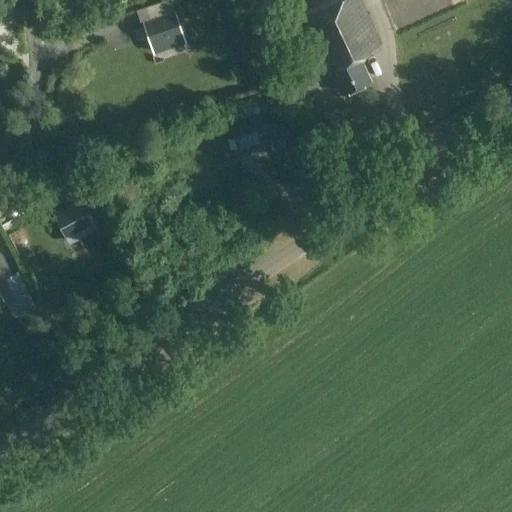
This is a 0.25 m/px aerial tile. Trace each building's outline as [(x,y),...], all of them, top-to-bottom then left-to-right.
[(378,43),(358,0),(329,0),(301,13),(326,67),(329,65),(341,91),(370,78),(358,52),(378,43)] [(185,41),(175,11),(145,21),(155,51),(185,41)] [(257,111),(254,99),(237,104),(241,116),(257,111)] [(272,143),(263,113),(233,122),(242,152),(272,143)] [(97,227),(83,200),(55,214),(70,242),(97,227)] [(105,221),(99,209),(91,213),(97,225),(105,221)] [(31,272),(44,268),(32,235),(20,240),(31,272)]
